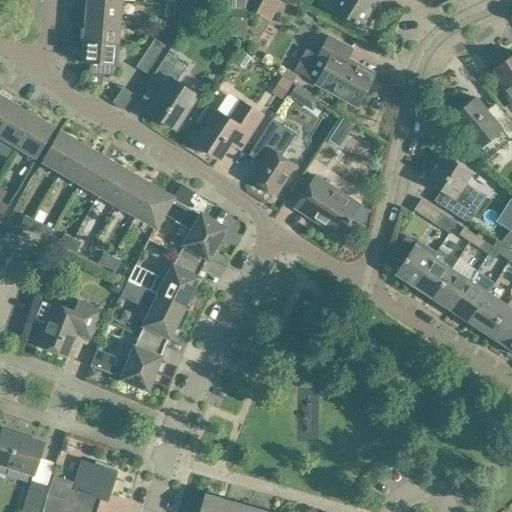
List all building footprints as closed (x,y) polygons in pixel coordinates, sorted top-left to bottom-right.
[(120,22),(122,0),(120,0),(86,0),(85,19),(120,22)] [(236,0),(232,0),(232,10),(245,11),(246,1),(236,0)] [(266,4),(268,0),(255,0),(250,8),(264,16),(270,6),(266,4)] [(378,0),(340,0),(334,10),(366,29),(376,14),(370,10),(376,1),(378,2),(378,0)] [(175,5),(166,4),(165,16),(174,17),(175,5)] [(118,43),(120,22),(85,19),(83,40),(118,43)] [(328,37),(318,55),(306,49),(295,70),(358,104),(373,76),(345,61),(351,49),(328,37)] [(154,38),(149,46),(160,53),(165,46),(154,38)] [(115,75),(118,43),(83,40),(81,62),(90,63),(89,73),(115,75)] [(160,53),(149,46),(135,67),(146,74),(160,53)] [(175,130),(198,96),(176,82),(186,66),(167,53),(150,80),(161,87),(145,110),(175,130)] [(499,86),(511,105),(511,104),(511,56),(492,69),(502,84),(499,86)] [(296,84),(289,95),(301,102),(307,92),(296,84)] [(0,120),(10,104),(0,97),(0,120)] [(498,149),(511,137),(511,122),(500,109),(491,116),(475,97),(454,115),(461,123),(458,126),(477,149),(488,140),(491,141),(498,149)] [(246,143),(263,116),(240,101),(228,118),(216,111),(205,128),(195,143),(219,159),(234,135),(246,143)] [(0,135),(15,144),(31,116),(10,104),(0,120),(0,135)] [(210,107),(199,124),(205,128),(216,111),(210,107)] [(53,129),(31,116),(15,144),(25,150),(21,157),(31,164),(36,156),(37,157),(53,129)] [(281,156),(291,141),(296,134),(272,118),(252,149),(263,156),(249,178),(275,195),(294,165),(281,156)] [(61,171),(77,143),(58,132),(42,160),(61,171)] [(80,182),(96,154),(77,143),(61,171),(80,182)] [(99,193),(115,165),(96,154),(80,182),(99,193)] [(464,183),(471,174),(442,155),(426,180),(449,195),(442,205),(434,200),(434,201),(468,224),(486,197),(464,183)] [(118,204),(134,176),(115,165),(99,193),(118,204)] [(136,215),(153,187),(134,176),(118,204),(136,215)] [(315,176),(294,208),(308,217),(310,214),(340,234),(350,219),(359,205),(315,176)] [(163,213),(172,198),(153,187),(136,215),(155,226),(163,213)] [(218,225),(172,198),(163,213),(192,231),(179,255),(202,267),(220,235),(221,232),(220,230),(219,227),(218,225)] [(413,210),(434,224),(441,213),(420,199),(413,210)] [(359,205),(350,219),(364,228),(368,210),(359,205)] [(28,230),(33,219),(24,215),(19,225),(28,230)] [(42,223),(33,219),(28,230),(37,234),(42,223)] [(469,242),(470,239),(474,234),(463,227),(458,235),(469,242)] [(511,232),(510,231),(500,243),(508,249),(511,244),(511,232)] [(68,248),(72,238),(64,234),(59,244),(68,248)] [(474,234),(470,239),(469,242),(480,249),(484,241),(474,234)] [(81,242),(72,238),(68,248),(76,252),(81,242)] [(414,286),(435,253),(416,240),(394,273),(414,286)] [(509,261),(511,256),(511,252),(503,246),(498,254),(509,261)] [(107,267),(112,256),(103,252),(98,262),(107,267)] [(432,298),(451,269),(434,257),(436,254),(435,253),(414,286),(432,298)] [(182,307),(202,267),(179,255),(166,280),(135,265),(128,280),(182,307)] [(121,260),(112,256),(107,267),(116,271),(121,260)] [(450,310),(469,281),(451,269),(432,298),(450,310)] [(115,277),(112,283),(115,292),(120,295),(126,282),(115,277)] [(163,347),(182,307),(128,280),(120,296),(151,311),(140,336),(163,347)] [(469,322),(488,293),(469,281),(450,310),(469,322)] [(487,334),(506,305),(488,293),(469,322),(487,334)] [(45,323),(37,344),(67,356),(76,333),(90,338),(101,310),(78,301),(73,315),(43,303),(36,319),(45,323)] [(505,346),(511,336),(511,308),(506,305),(487,334),(505,346)] [(150,381),(163,347),(140,336),(129,362),(97,349),(90,366),(140,386),(143,385),(145,385),(148,383),(150,381)] [(2,430),(0,436),(0,464),(33,475),(43,443),(41,442),(40,446),(19,439),(20,436),(2,430)] [(53,475),(47,495),(97,510),(103,493),(110,495),(117,471),(113,470),(114,467),(95,461),(94,464),(82,460),(75,482),(53,475)] [(22,511),(25,511),(40,511),(48,486),(31,480),(22,511)] [(222,511),(226,500),(204,494),(199,511),(222,511)] [(96,511),(97,510),(47,495),(41,511),(96,511)] [(246,511),(248,507),(226,500),(222,511),(246,511)]
